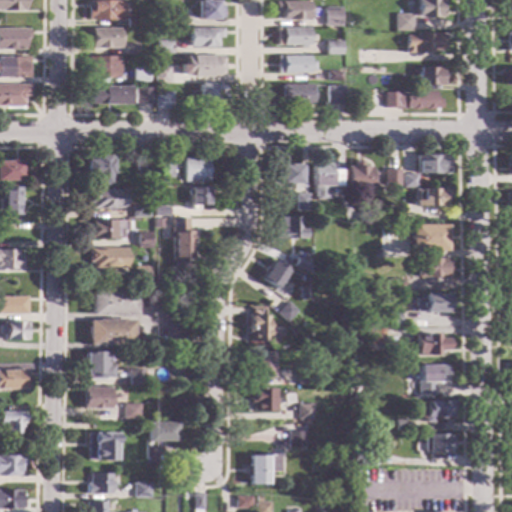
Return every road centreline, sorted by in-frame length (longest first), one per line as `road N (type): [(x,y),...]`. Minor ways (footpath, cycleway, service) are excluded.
road 1 (residential): [(473,0),(482,511)]
road 2 (residential): [(56,0),(49,511)]
road 3 (residential): [(511,133),(0,136)]
road 4 (residential): [(249,227),(208,297),(204,468)]
road 5 (residential): [(247,0),(249,227)]
